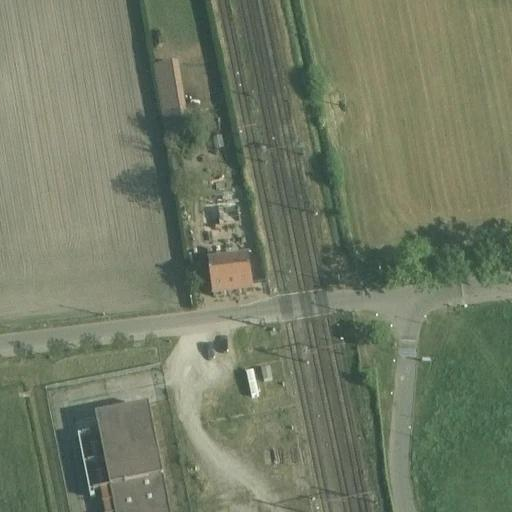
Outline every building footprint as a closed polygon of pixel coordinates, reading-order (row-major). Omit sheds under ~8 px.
[(197,73),(174,76),(181,137),(204,134),(197,73)] [(241,228),(237,200),(237,199),(201,204),(205,232),(241,228)] [(254,294),(253,287),(250,259),(209,264),(214,299),(254,294)] [(269,371),(261,372),(262,381),(271,380),(269,371)] [(253,374),(245,375),(249,400),(257,398),(253,374)] [(172,511),(151,411),(92,424),(111,511),(172,511)]
